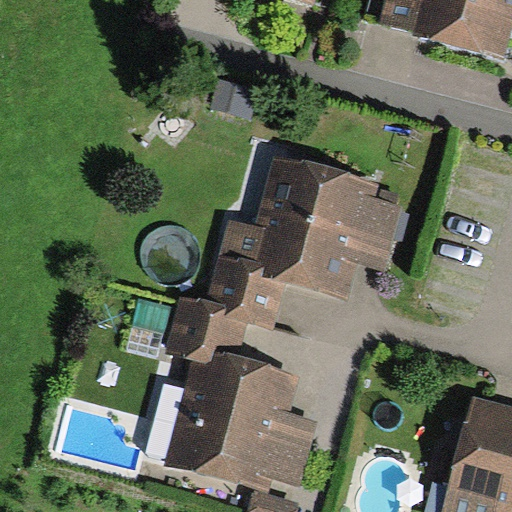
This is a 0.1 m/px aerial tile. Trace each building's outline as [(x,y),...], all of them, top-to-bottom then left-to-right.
[(511,0),(385,0),(378,27),(503,60),(511,27),(511,0)] [(255,88),(220,80),(214,107),(250,115),(255,88)] [(376,184),(276,159),(258,226),(231,219),(209,300),(227,305),(224,315),(247,321),(270,327),(282,280),(344,296),(354,258),(384,265),(399,204),(373,197),(376,184)] [(209,300),(185,294),(168,354),(189,360),(161,463),(271,493),(274,483),(302,491),(322,418),(292,410),(302,376),(237,358),(247,321),(224,315),(227,305),(209,300)] [(511,418),(477,410),(449,511),(491,511),(495,501),(511,505),(511,418)] [(295,511),(298,504),(255,492),(249,511),(295,511)]
